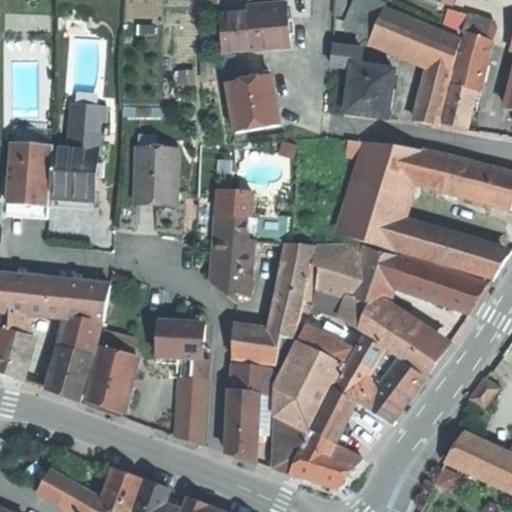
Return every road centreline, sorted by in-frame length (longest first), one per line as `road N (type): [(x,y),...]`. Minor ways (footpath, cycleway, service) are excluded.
road 1 (residential): [(511,294),(361,511)]
road 2 (residential): [(213,476),(219,315),(203,291),(138,261)]
road 3 (secondary): [(213,476),(0,401)]
